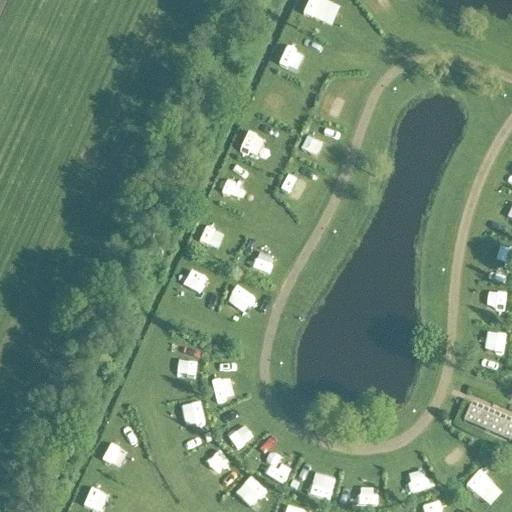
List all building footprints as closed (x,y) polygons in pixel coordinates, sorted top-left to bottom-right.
[(313,0),(306,16),(331,28),(342,5),(330,0),(313,0)] [(293,175),(286,197),(304,202),(311,181),(293,175)] [(463,424),(510,444),(511,439),(511,426),(470,408),(463,424)] [(257,511),(273,494),(256,478),(240,495),(257,511)] [(424,511),(450,511),(447,501),(423,509),(424,511)]
